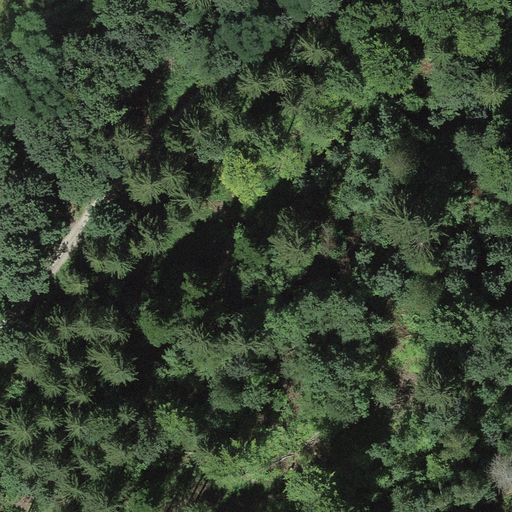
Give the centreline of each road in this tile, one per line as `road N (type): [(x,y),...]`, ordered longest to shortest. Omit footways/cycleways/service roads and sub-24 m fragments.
road 1 (track): [(0,334),(83,220),(298,0)]
road 2 (track): [(0,78),(83,220)]
